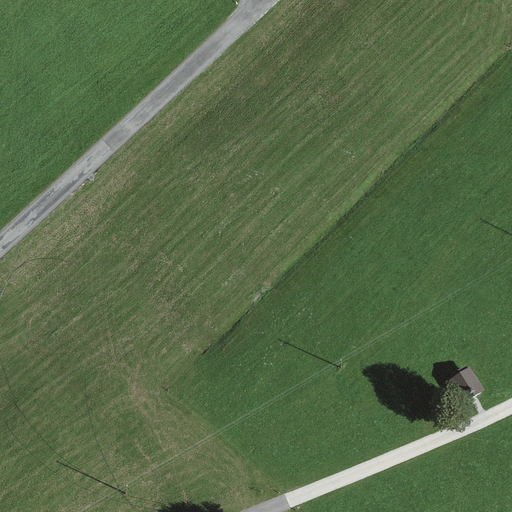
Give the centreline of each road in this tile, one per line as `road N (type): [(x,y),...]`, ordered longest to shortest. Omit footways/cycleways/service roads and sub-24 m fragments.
road 1 (unclassified): [(0,232),(251,0)]
road 2 (residential): [(252,511),(511,404)]
